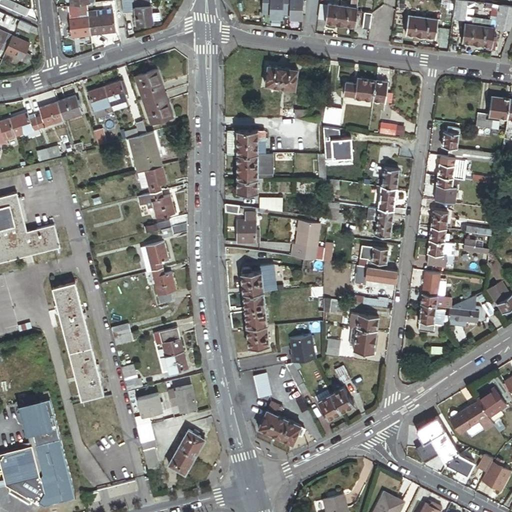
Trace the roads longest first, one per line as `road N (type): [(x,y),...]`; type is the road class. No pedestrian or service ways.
road 1 (tertiary): [(251,486),(210,278),(208,31)]
road 2 (residential): [(434,62),(394,413)]
road 3 (residential): [(208,31),(54,79)]
road 4 (residential): [(372,426),(404,466),(491,511)]
road 5 (tertiary): [(511,338),(394,413)]
road 6 (tertiary): [(372,426),(251,486)]
road 7 (residential): [(434,62),(308,45)]
